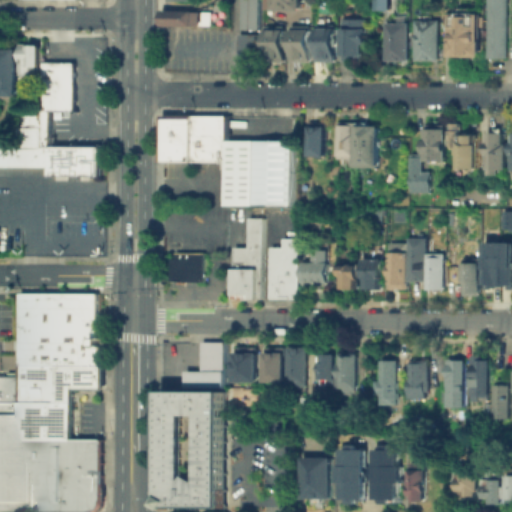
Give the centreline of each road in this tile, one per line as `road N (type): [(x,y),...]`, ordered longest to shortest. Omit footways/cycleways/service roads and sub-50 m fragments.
road 1 (residential): [(127,92),(511,93)]
road 2 (residential): [(134,320),(511,320)]
road 3 (primary): [(144,275),(145,0)]
road 4 (primary): [(127,0),(126,275)]
road 5 (residential): [(0,16),(145,16)]
road 6 (primary): [(134,320),(134,459)]
road 7 (residential): [(0,274),(126,275)]
